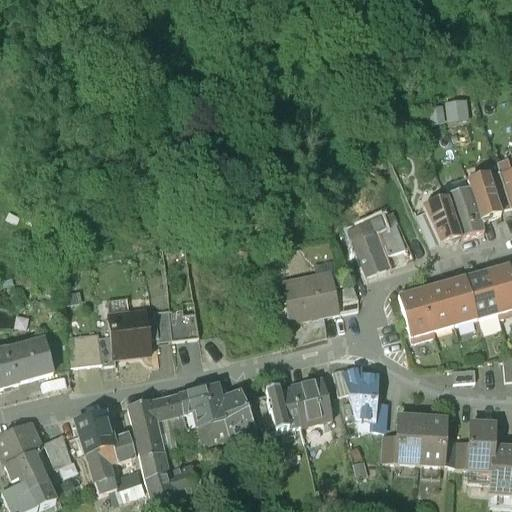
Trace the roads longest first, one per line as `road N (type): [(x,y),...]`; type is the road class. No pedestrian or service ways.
road 1 (residential): [(0,417),(367,327)]
road 2 (residential): [(367,327),(372,298),(388,278),(511,232)]
road 3 (residential): [(367,327),(388,352),(438,378),(511,385)]
